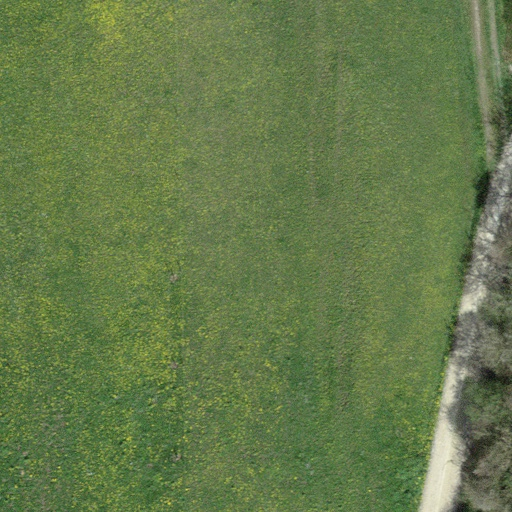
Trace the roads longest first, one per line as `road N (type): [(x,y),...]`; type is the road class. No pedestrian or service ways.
road 1 (track): [(431,511),(496,210)]
road 2 (track): [(475,0),(496,210)]
